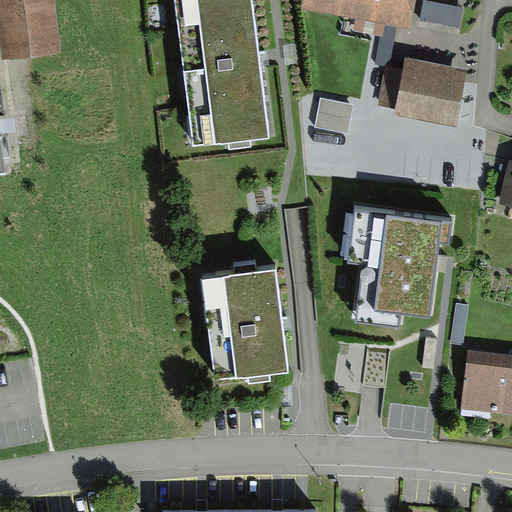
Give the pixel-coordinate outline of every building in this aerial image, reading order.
[(0,0),(0,20),(5,58),(56,52),(49,0),(0,0)] [(245,0),(174,0),(194,146),(264,137),(245,0)] [(405,19),(407,0),(301,0),(301,2),(405,19)] [(462,6),(432,0),(424,0),(421,17),(459,25),(462,6)] [(379,103),(453,119),(465,66),(406,53),(402,70),(387,66),(379,103)] [(354,101),(321,94),(315,123),(348,130),(354,101)] [(511,163),(509,163),(500,205),(511,207),(511,163)] [(429,297),(440,209),(360,199),(353,247),(369,249),(361,307),(397,312),(400,294),(429,297)] [(268,268),(200,276),(212,376),(281,367),(268,268)] [(511,408),(511,359),(469,355),(463,403),(511,408)]
